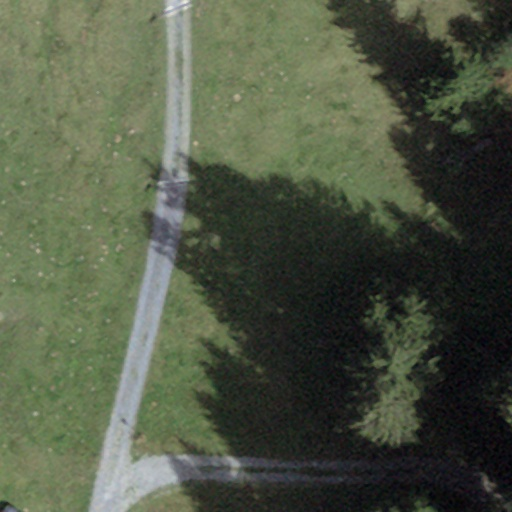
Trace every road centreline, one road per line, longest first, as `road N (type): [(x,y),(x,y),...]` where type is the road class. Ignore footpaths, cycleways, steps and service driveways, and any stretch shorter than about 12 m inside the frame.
road 1 (track): [(114,475),(177,216),(172,0)]
road 2 (track): [(114,475),(264,485),(445,472),(502,511)]
